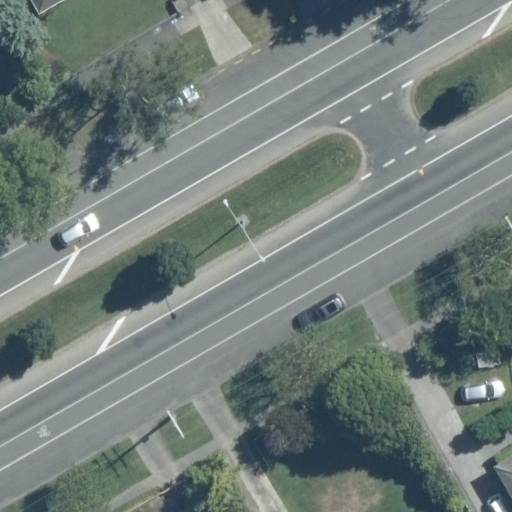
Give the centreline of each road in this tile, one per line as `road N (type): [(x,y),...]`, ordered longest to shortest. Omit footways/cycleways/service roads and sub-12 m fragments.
road 1 (primary): [(426,189),(0,433)]
road 2 (primary): [(0,275),(352,71)]
road 3 (primary): [(352,71),(475,0)]
road 4 (primary): [(352,71),(426,189)]
